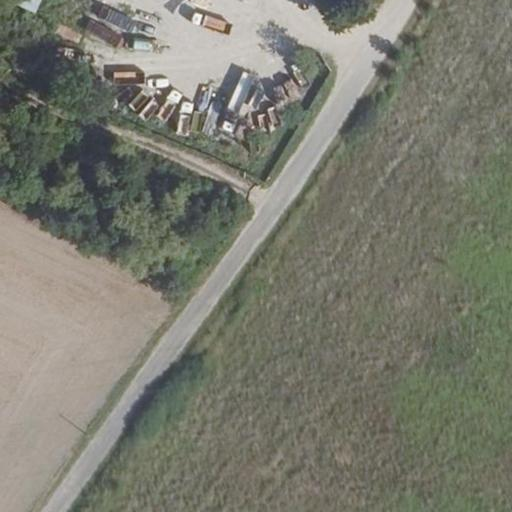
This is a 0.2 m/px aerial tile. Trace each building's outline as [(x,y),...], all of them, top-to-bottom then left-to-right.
[(7,0),(36,11),(40,0),(7,0)] [(107,19),(87,18),(86,38),(125,40),(127,10),(107,9),(107,19)] [(66,25),(58,38),(83,52),(90,38),(66,25)] [(104,53),(105,70),(149,68),(148,51),(104,53)] [(284,79),(293,94),(310,84),(301,69),(284,79)]
